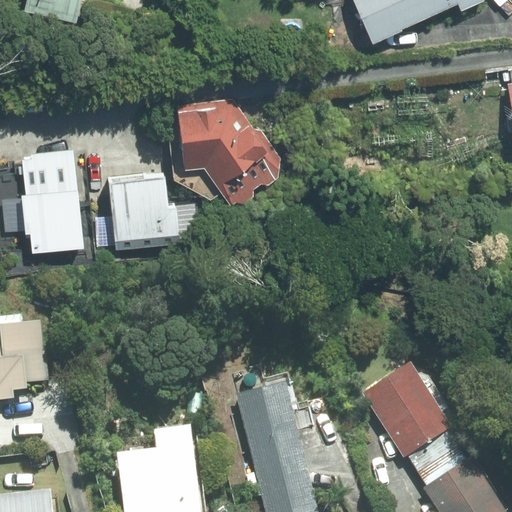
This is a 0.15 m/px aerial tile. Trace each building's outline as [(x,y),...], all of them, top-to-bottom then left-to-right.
[(80,0),(27,0),(26,5),(76,18),(80,0)] [(356,0),(373,37),(456,0),(457,0),(460,7),(475,0),(356,0)] [(281,169),(284,151),(264,125),(256,124),(234,95),(179,101),(185,163),(209,161),(231,189),(249,194),(257,187),(258,180),(265,174),(273,176),(281,169)] [(88,247),(80,146),(23,151),(32,252),(88,247)] [(172,172),(108,178),(114,241),(201,233),(198,201),(175,204),(172,172)] [(0,332),(0,402),(54,399),(49,329),(0,332)] [(417,470),(458,443),(448,428),(451,426),(410,361),(361,392),(403,457),(407,455),(417,470)] [(260,484),(311,471),(288,381),(237,394),(260,484)] [(126,511),(204,511),(194,429),(156,434),(159,451),(120,455),(126,511)] [(458,443),(417,470),(427,485),(423,487),(438,511),(508,511),(473,456),(468,459),(458,443)] [(321,511),(311,471),(260,484),(266,511),(321,511)] [(33,511),(31,493),(0,495),(0,511),(33,511)]
